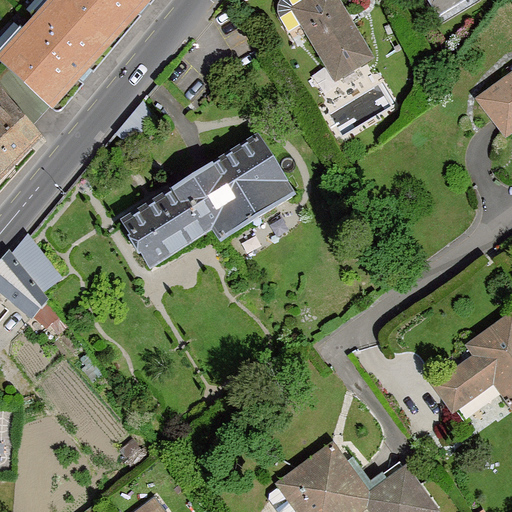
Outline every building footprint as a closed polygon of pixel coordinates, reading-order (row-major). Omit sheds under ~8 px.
[(47,0),(0,51),(0,61),(50,109),(148,0),(47,0)] [(375,60),(337,0),(284,0),(283,1),(335,84),(375,60)] [(428,0),(438,17),(467,0),(428,0)] [(511,80),(481,103),(509,137),(511,135),(511,80)] [(0,183),(42,138),(0,86),(0,183)] [(258,135),(123,220),(153,269),(214,230),(222,243),(297,196),(258,135)] [(65,279),(30,236),(14,256),(8,251),(0,261),(0,292),(32,318),(49,300),(40,293),(65,279)] [(474,356),(433,385),(454,413),(494,385),(511,410),(511,409),(511,311),(466,345),(474,356)] [(299,511),(356,511),(367,504),(373,511),(435,511),(438,510),(406,467),(368,494),(332,444),(278,483),(299,511)] [(165,511),(155,498),(136,511),(165,511)]
